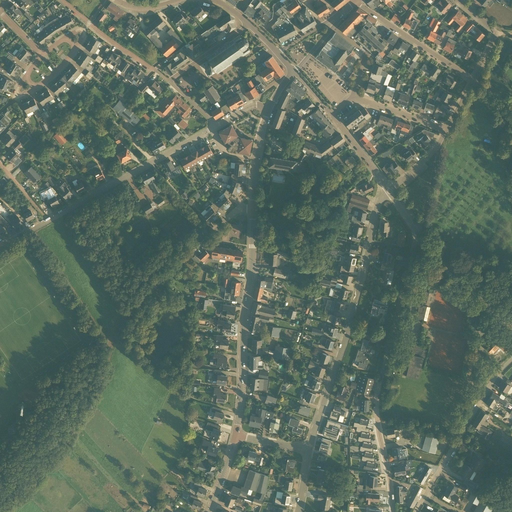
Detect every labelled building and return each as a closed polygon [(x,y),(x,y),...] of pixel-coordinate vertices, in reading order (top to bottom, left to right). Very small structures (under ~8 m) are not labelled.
[(18,0),(21,3),(19,5),(23,9),(28,4),(30,6),(33,3),(30,0),(18,0)] [(245,1),(242,0),(238,0),(234,5),(239,9),(245,1)] [(246,8),(243,12),(246,14),(250,17),(262,3),(263,0),(257,0),(252,7),(249,5),(248,5),(246,8)] [(293,15),(302,9),(295,0),(286,0),(277,6),(280,8),(284,12),(285,13),(289,20),(294,17),(293,15)] [(342,6),(337,0),(335,0),(331,3),(334,7),(337,10),(342,6)] [(379,0),(365,0),(372,10),(376,7),(382,3),(379,0)] [(440,0),(438,3),(436,5),(438,8),(444,14),(446,11),(446,12),(449,8),(451,5),(447,2),(445,0),(444,0),(444,1),(442,0),(440,0)] [(108,7),(106,9),(108,10),(114,15),(116,16),(119,18),(124,12),(122,11),(117,7),(115,6),(112,3),(111,3),(108,7)] [(20,11),(14,4),(8,9),(11,13),(10,13),(13,16),(14,15),(15,16),(18,13),(21,15),(22,14),(20,11)] [(316,11),(319,16),(319,17),(330,10),(329,10),(326,4),(316,11)] [(206,14),(207,12),(209,11),(205,7),(202,9),(200,7),(197,10),(196,9),(192,12),(198,19),(205,13),(206,14)] [(312,16),(306,7),(299,12),(310,27),(313,25),(317,23),(312,16)] [(359,13),(363,16),(373,25),(377,20),(371,17),(366,13),(365,12),(358,8),(355,11),(358,14),(359,13)] [(269,16),(261,9),(256,15),(258,17),(258,18),(263,23),(269,16)] [(406,18),(402,25),(409,29),(412,22),(410,20),(411,17),(412,15),(413,13),(413,12),(410,10),(410,11),(409,13),(408,14),(406,18)] [(361,18),(363,16),(359,13),(358,14),(355,11),(346,20),(353,27),(352,28),(356,32),(364,23),(366,21),(364,19),(363,20),(361,18)] [(454,19),(457,22),(462,15),(458,11),(455,14),(454,14),(446,22),(449,25),(454,19)] [(31,18),(32,18),(26,12),(23,15),(29,20),(31,22),(31,21),(32,21),(33,20),(31,18)] [(71,19),(67,12),(65,14),(65,15),(63,17),(68,27),(69,26),(74,23),(73,22),(74,21),(72,18),(71,19)] [(106,15),(103,12),(97,19),(101,22),(106,15)] [(292,24),(289,20),(285,13),(284,12),(281,15),(280,16),(277,19),(287,27),(288,27),(287,27),(292,36),(297,34),(297,33),(298,33),(297,33),(292,24)] [(310,27),(299,12),(296,14),(301,23),(298,25),(303,32),(307,30),(306,29),(310,27)] [(177,24),(179,26),(186,20),(187,21),(189,18),(186,14),(183,16),(181,14),(178,17),(177,16),(173,19),(177,24)] [(204,32),(200,35),(208,46),(216,41),(216,40),(217,40),(215,38),(221,33),(223,31),(225,34),(236,27),(233,22),(234,21),(233,21),(233,19),(234,19),(232,17),(231,16),(230,15),(218,23),(217,23),(204,32)] [(458,32),(465,23),(464,23),(467,19),(462,15),(457,22),(460,24),(455,30),(458,32)] [(56,19),(62,29),(62,30),(67,27),(67,28),(68,27),(63,17),(60,19),(59,17),(56,19)] [(146,29),(144,32),(150,39),(155,34),(166,24),(165,23),(160,17),(157,20),(148,28),(146,29)] [(429,26),(432,28),(427,38),(433,41),(437,34),(434,33),(440,22),(434,18),(429,26)] [(50,22),(56,32),(61,29),(61,30),(62,29),(56,19),(50,22)] [(127,34),(131,37),(139,28),(132,22),(132,21),(130,19),(123,27),(126,29),(125,30),(129,33),(127,34)] [(353,27),(346,20),(339,28),(346,35),(351,39),(353,37),(352,36),(356,32),(352,28),(353,27)] [(44,26),(52,36),(53,35),(52,35),(56,32),(50,22),(44,26)] [(292,36),(287,27),(288,27),(287,27),(281,30),(275,22),(271,26),(276,33),(281,42),(280,42),(281,42),(286,39),(292,36)] [(364,23),(356,32),(352,36),(353,37),(376,58),(375,61),(379,62),(379,61),(382,57),(378,53),(387,44),(385,42),(382,39),(364,23)] [(467,28),(465,30),(468,32),(470,30),(475,35),(473,36),(478,41),(483,36),(484,34),(482,32),(479,30),(476,27),(475,27),(474,25),(471,23),(469,25),(467,28)] [(40,32),(47,41),(48,40),(52,36),(44,26),(42,28),(43,30),(40,32)] [(439,35),(437,34),(433,41),(439,44),(446,32),(442,30),(439,35)] [(37,34),(36,32),(34,34),(38,40),(37,42),(39,44),(41,43),(41,44),(46,41),(46,42),(47,41),(40,32),(37,34)] [(354,47),(335,32),(327,43),(330,45),(332,43),(340,49),(333,58),(321,50),(315,57),(335,72),(341,64),(340,64),(348,55),(354,47)] [(398,37),(391,33),(389,37),(385,35),(382,39),(385,42),(387,40),(393,44),(398,37)] [(235,62),(236,62),(235,61),(239,58),(240,59),(240,58),(241,57),(242,59),(244,57),(243,56),(244,55),(250,51),(248,47),(247,47),(248,45),(248,42),(247,40),(244,39),(242,40),(241,39),(242,39),(239,35),(233,39),(229,43),(228,42),(224,45),(224,46),(220,49),(219,48),(214,51),(215,52),(211,55),(210,55),(210,56),(207,58),(208,60),(210,63),(208,64),(208,63),(207,63),(206,64),(206,65),(207,65),(205,67),(206,69),(205,69),(207,71),(209,72),(214,69),(216,72),(216,71),(218,73),(221,71),(221,72),(222,71),(226,68),(227,68),(226,67),(230,65),(231,65),(231,64),(235,61),(235,62)] [(88,43),(98,48),(101,42),(96,40),(97,39),(93,37),(93,38),(92,37),(90,41),(89,41),(88,43)] [(158,38),(153,42),(160,50),(166,57),(170,53),(173,51),(176,48),(178,46),(172,39),(164,46),(162,43),(158,38)] [(445,44),(443,48),(450,52),(451,51),(455,42),(456,42),(451,39),(448,38),(445,44)] [(187,44),(181,48),(183,50),(185,52),(187,51),(191,57),(193,55),(197,52),(197,51),(195,49),(199,46),(197,42),(192,45),(192,44),(190,46),(188,43),(187,44)] [(406,44),(404,43),(402,42),(401,44),(398,42),(393,51),(397,54),(399,51),(403,53),(409,45),(406,43),(406,44)] [(85,48),(95,54),(98,48),(88,43),(87,44),(88,45),(85,48)] [(32,55),(24,48),(21,52),(21,53),(29,59),(31,56),(32,55)] [(461,56),(467,59),(471,51),(465,48),(463,52),(459,50),(457,54),(457,53),(461,56)] [(29,59),(21,53),(18,50),(14,55),(11,52),(9,51),(7,53),(9,54),(9,55),(14,58),(16,56),(17,57),(25,63),(26,62),(29,59)] [(175,57),(173,59),(175,62),(179,67),(183,65),(187,62),(189,60),(185,55),(182,50),(177,53),(176,54),(177,56),(175,57)] [(410,66),(409,68),(408,70),(411,72),(414,68),(415,68),(418,63),(415,61),(419,55),(413,51),(409,57),(412,59),(407,65),(410,66)] [(92,58),(83,52),(81,55),(79,57),(88,63),(92,58)] [(102,62),(106,65),(109,69),(110,67),(112,64),(118,55),(115,54),(113,52),(111,54),(110,56),(107,54),(106,56),(103,61),(102,62)] [(6,64),(10,67),(19,73),(21,69),(20,69),(21,68),(20,67),(13,62),(12,61),(14,58),(9,55),(7,57),(10,60),(6,64)] [(118,55),(112,64),(114,66),(113,70),(117,72),(122,65),(122,64),(120,63),(122,59),(120,57),(118,55)] [(279,77),(284,73),(272,56),(267,60),(268,61),(265,63),(268,67),(263,71),(264,74),(263,75),(266,80),(274,75),(275,77),(278,76),(279,77)] [(78,59),(76,62),(85,68),(88,63),(79,57),(78,59)] [(400,66),(391,59),(388,63),(397,70),(400,66)] [(122,65),(117,72),(121,75),(125,77),(130,70),(127,68),(130,64),(125,61),(123,63),(122,64),(122,65)] [(170,63),(164,68),(170,76),(176,72),(175,70),(179,67),(175,62),(172,64),(170,63)] [(387,73),(381,70),(382,67),(374,64),(372,70),(374,70),(373,73),(386,77),(387,73)] [(70,68),(69,70),(77,77),(81,73),(73,66),(71,69),(70,68)] [(435,77),(440,70),(439,69),(440,69),(437,68),(434,66),(432,70),(426,66),(423,70),(426,73),(427,72),(431,75),(429,78),(434,81),(437,78),(435,77)] [(19,73),(10,67),(7,71),(15,77),(16,75),(17,76),(18,74),(19,73)] [(343,67),(338,74),(343,78),(348,71),(343,67)] [(125,77),(123,79),(127,82),(129,80),(130,77),(134,80),(140,70),(138,69),(137,69),(135,68),(134,69),(131,68),(130,70),(125,77)] [(68,72),(65,75),(73,82),(77,77),(69,70),(67,72),(68,72)] [(139,87),(140,87),(146,81),(142,78),(145,74),(142,73),(142,72),(140,70),(132,82),(139,87)] [(259,74),(257,76),(261,82),(262,82),(265,87),(267,85),(259,74)] [(388,74),(383,84),(387,86),(391,77),(392,78),(392,76),(388,74)] [(11,80),(4,77),(2,76),(1,75),(0,76),(0,81),(11,87),(13,83),(12,83),(13,81),(11,80)] [(60,79),(60,80),(68,87),(71,84),(73,83),(72,82),(73,82),(65,75),(63,76),(60,79)] [(250,80),(253,84),(256,82),(257,85),(256,85),(255,86),(256,88),(260,93),(262,92),(265,89),(264,87),(261,82),(257,76),(250,80)] [(446,77),(444,81),(446,83),(445,84),(448,86),(452,88),(453,85),(456,81),(452,79),(448,76),(447,78),(446,77)] [(249,87),(244,90),(245,92),(249,100),(252,98),(256,96),(259,94),(256,89),(253,84),(250,80),(248,77),(245,79),(249,87)] [(387,86),(386,89),(383,98),(390,100),(392,96),(393,96),(393,97),(396,98),(398,92),(401,84),(402,80),(399,79),(398,82),(395,89),(387,86)] [(56,83),(55,83),(63,92),(68,87),(60,80),(57,82),(56,83)] [(11,87),(0,81),(0,87),(1,88),(0,88),(0,92),(2,93),(4,89),(6,90),(8,91),(9,90),(11,87)] [(145,84),(139,90),(143,93),(146,91),(148,93),(149,92),(151,90),(154,93),(157,95),(160,92),(162,89),(159,86),(160,86),(158,84),(155,81),(150,87),(145,84)] [(305,92),(292,82),(286,89),(276,109),(278,109),(285,110),(291,111),(305,92)] [(51,88),(54,91),(58,96),(63,92),(55,83),(54,85),(51,88)] [(368,84),(366,91),(367,91),(367,92),(369,92),(372,93),(373,93),(374,91),(378,92),(380,85),(377,84),(375,83),(374,85),(368,83),(368,84)] [(212,102),(220,96),(212,86),(212,85),(212,86),(204,91),(208,97),(212,102)] [(246,101),(240,90),(234,93),(231,89),(228,90),(230,93),(238,106),(244,103),(246,101)] [(44,92),(42,93),(49,102),(54,99),(48,90),(44,92)] [(439,93),(436,100),(441,103),(443,100),(447,102),(451,95),(444,92),(441,90),(439,93)] [(202,102),(208,97),(204,91),(197,96),(202,102)] [(409,96),(398,92),(396,98),(399,99),(397,102),(406,105),(409,96)] [(49,102),(42,93),(40,95),(41,95),(37,97),(43,106),(49,102)] [(230,93),(226,96),(228,98),(230,96),(232,98),(227,101),(232,110),(238,106),(230,93)] [(158,108),(165,115),(174,105),(177,107),(182,101),(176,95),(171,101),(167,98),(158,108)] [(416,101),(414,100),(412,107),(420,109),(423,99),(417,97),(416,101)] [(30,100),(28,101),(33,111),(38,108),(36,103),(34,99),(30,101),(30,100)] [(303,103),(296,109),(299,113),(304,108),(307,112),(309,110),(312,114),(317,109),(314,106),(309,99),(304,103),(303,103)] [(112,108),(134,126),(136,124),(141,118),(120,100),(117,102),(113,107),(112,108)] [(22,105),(27,114),(33,111),(28,101),(26,102),(26,103),(22,105)] [(192,109),(182,101),(177,107),(179,109),(177,111),(180,114),(180,115),(184,118),(192,109)] [(434,105),(426,103),(424,110),(432,113),(432,111),(435,112),(437,107),(434,106),(434,105)] [(230,109),(228,106),(227,104),(220,108),(219,107),(217,108),(214,104),(205,111),(211,116),(213,115),(216,119),(224,114),(231,110),(230,109)] [(435,112),(436,112),(438,113),(439,113),(439,114),(443,116),(445,111),(446,109),(438,105),(438,106),(437,107),(435,112)] [(317,109),(312,114),(310,115),(314,120),(313,121),(309,124),(312,129),(317,125),(315,123),(316,122),(321,129),(319,131),(321,133),(322,132),(326,137),(334,130),(331,127),(334,125),(319,107),(317,109)] [(353,133),(359,129),(360,129),(371,121),(372,118),(371,117),(371,116),(365,108),(360,112),(359,110),(344,122),(349,128),(353,133)] [(276,115),(286,118),(287,116),(284,115),(285,110),(278,109),(276,115)] [(274,120),(281,123),(282,119),(285,120),(286,118),(276,115),(274,120)] [(386,117),(380,115),(377,125),(380,126),(381,122),(384,124),(386,117)] [(296,120),(294,119),(291,118),(290,120),(293,122),(303,125),(305,120),(298,116),(296,120)] [(171,125),(175,122),(170,117),(166,120),(171,125)] [(386,117),(384,124),(388,125),(386,129),(389,130),(393,119),(386,117)] [(6,126),(8,123),(3,118),(0,121),(0,120),(0,132),(1,133),(3,130),(3,129),(6,126)] [(181,119),(177,124),(184,129),(187,125),(181,119)] [(272,125),(272,126),(282,129),(283,127),(280,126),(281,123),(274,120),(272,125)] [(397,121),(395,127),(401,129),(404,123),(397,121)] [(295,124),(293,128),(301,131),(303,125),(293,122),(292,123),(295,124)] [(401,129),(400,133),(404,134),(404,133),(405,131),(408,131),(409,129),(412,131),(413,126),(407,124),(404,123),(401,129)] [(136,124),(134,126),(132,128),(137,133),(141,129),(138,126),(136,124)] [(225,142),(226,143),(226,144),(228,145),(229,144),(230,146),(228,149),(230,151),(232,149),(233,150),(234,150),(235,151),(236,151),(238,151),(238,152),(248,154),(248,151),(250,151),(251,143),(250,142),(251,140),(243,138),(243,137),(242,136),(242,135),(240,133),(239,133),(237,133),(236,133),(232,125),(222,131),(222,132),(220,133),(222,138),(225,142)] [(172,131),(172,130),(168,133),(169,133),(165,136),(172,143),(182,135),(175,127),(172,131)] [(370,127),(363,133),(364,135),(359,139),(363,144),(369,140),(371,138),(372,138),(367,132),(372,128),(370,127)] [(289,130),(289,132),(293,134),(299,136),(300,132),(301,131),(293,128),(292,131),(289,130)] [(9,130),(4,135),(7,138),(3,142),(8,147),(15,140),(13,138),(15,136),(9,130)] [(430,140),(432,137),(433,137),(434,134),(424,130),(422,131),(425,135),(423,136),(417,141),(423,148),(429,143),(428,142),(430,140)] [(54,137),(62,145),(68,139),(60,131),(54,137)] [(151,133),(160,150),(166,147),(162,140),(159,141),(154,131),(151,133)] [(154,153),(160,150),(151,133),(147,135),(151,141),(146,144),(150,152),(151,152),(150,152),(153,150),(154,153)] [(280,133),(279,133),(277,138),(288,142),(290,137),(280,133)] [(121,134),(114,138),(117,144),(124,140),(121,134)] [(340,134),(335,138),(342,146),(342,147),(344,149),(346,148),(342,143),(345,140),(340,134)] [(332,140),(331,142),(335,147),(338,145),(339,146),(340,148),(342,146),(335,138),(332,140)] [(369,140),(363,144),(365,147),(367,150),(373,145),(372,144),(371,144),(374,142),(371,138),(369,140)] [(325,144),(324,145),(328,151),(330,153),(331,155),(332,154),(333,153),(332,152),(330,150),(331,149),(333,147),(329,142),(329,141),(325,144)] [(311,151),(313,152),(315,145),(310,143),(307,153),(310,154),(311,151)] [(208,145),(202,148),(210,162),(213,161),(210,157),(210,158),(209,156),(213,154),(208,145)] [(315,145),(313,152),(314,153),(313,156),(312,159),(314,159),(315,157),(316,154),(322,156),(320,147),(315,145)] [(321,147),(320,147),(322,156),(326,152),(328,155),(330,153),(328,151),(324,145),(321,147)] [(372,155),(377,151),(373,145),(367,150),(372,155)] [(115,150),(122,162),(123,162),(124,161),(125,161),(128,158),(129,159),(130,158),(130,157),(131,157),(127,149),(126,149),(124,146),(120,149),(119,148),(115,150)] [(401,157),(404,157),(408,162),(412,158),(413,159),(417,156),(411,148),(408,150),(406,147),(400,151),(401,157)] [(208,164),(210,162),(202,148),(197,151),(202,160),(206,158),(206,160),(208,164)] [(7,157),(12,163),(15,160),(15,161),(18,158),(18,157),(20,155),(14,150),(7,157)] [(191,154),(196,164),(199,169),(202,167),(200,164),(199,164),(198,163),(202,160),(197,151),(191,154)] [(268,167),(301,172),(303,162),(306,156),(307,155),(306,154),(302,152),(299,159),(296,161),(270,157),(268,167)] [(357,163),(355,160),(351,155),(345,160),(339,153),(326,162),(329,166),(338,159),(341,163),(338,166),(343,173),(350,168),(350,169),(357,163)] [(186,157),(194,172),(196,171),(194,167),(193,166),(196,164),(191,154),(186,157)] [(192,173),(194,172),(186,157),(180,161),(185,170),(189,168),(190,169),(192,173)] [(233,159),(233,163),(235,163),(235,165),(235,169),(245,170),(245,167),(245,165),(245,164),(242,163),(241,163),(239,163),(238,163),(238,160),(233,159)] [(164,164),(168,172),(171,170),(174,176),(181,172),(178,166),(174,168),(170,161),(164,164)] [(384,166),(382,168),(382,169),(385,171),(386,174),(387,175),(390,173),(392,176),(395,173),(397,172),(398,171),(398,170),(400,168),(395,162),(393,164),(386,168),(384,166)] [(89,176),(94,173),(98,180),(104,177),(101,170),(98,164),(86,171),(89,176)] [(40,177),(31,167),(25,172),(34,182),(40,177)] [(232,174),(231,177),(238,178),(238,175),(240,175),(244,175),(244,172),(245,173),(245,172),(245,170),(235,169),(234,174),(232,174)] [(161,191),(151,172),(150,172),(142,176),(146,184),(149,182),(156,194),(161,191)] [(229,178),(227,184),(230,185),(240,189),(241,187),(240,186),(242,184),(238,182),(237,182),(238,178),(231,177),(230,179),(229,178)] [(82,178),(77,181),(76,179),(72,181),(79,193),(85,189),(83,186),(87,184),(82,178)] [(64,182),(57,188),(60,191),(60,192),(66,198),(67,198),(72,195),(72,194),(73,194),(67,187),(68,186),(64,182)] [(362,194),(366,192),(373,189),(370,184),(369,184),(369,183),(359,187),(360,191),(362,194)] [(226,190),(225,192),(230,196),(232,192),(234,193),(237,195),(238,192),(239,192),(240,189),(230,185),(229,188),(227,187),(226,190)] [(350,201),(351,200),(353,195),(351,192),(355,189),(353,186),(345,192),(343,197),(350,201)] [(50,188),(46,190),(51,198),(50,198),(48,199),(53,207),(59,203),(59,202),(62,201),(58,195),(52,188),(51,189),(50,188)] [(225,196),(221,200),(228,207),(230,205),(229,205),(230,204),(232,203),(230,201),(229,200),(228,199),(230,196),(225,192),(223,194),(225,196)] [(353,195),(351,200),(368,205),(369,200),(353,195)] [(215,202),(212,204),(217,209),(219,207),(220,208),(221,209),(223,211),(225,209),(226,209),(228,207),(221,200),(216,204),(215,202)] [(351,200),(350,201),(348,205),(366,211),(368,205),(351,200)] [(43,211),(46,209),(40,201),(37,203),(43,211)] [(146,214),(154,209),(150,204),(143,208),(146,214)] [(209,205),(205,209),(208,212),(215,219),(217,217),(216,217),(218,215),(216,212),(215,211),(217,209),(212,204),(210,206),(209,205)] [(24,214),(28,221),(34,217),(32,214),(37,211),(31,206),(26,208),(28,212),(24,214)] [(355,215),(354,221),(357,222),(360,222),(361,223),(362,220),(364,220),(366,213),(359,211),(358,216),(355,215)] [(201,214),(199,216),(200,216),(203,220),(205,218),(206,219),(207,220),(210,223),(212,221),(214,220),(215,219),(208,212),(206,213),(203,216),(201,214)] [(14,213),(8,216),(8,217),(14,228),(22,224),(18,217),(14,213)] [(380,231),(384,231),(384,236),(388,237),(388,231),(389,231),(389,227),(387,227),(387,222),(381,222),(380,231)] [(351,224),(349,232),(354,233),(361,234),(362,228),(359,227),(359,226),(351,224)] [(349,232),(347,239),(359,241),(360,239),(361,234),(354,233),(349,232)] [(345,243),(346,244),(345,251),(349,252),(350,251),(357,253),(357,252),(358,252),(358,250),(358,246),(351,245),(351,242),(346,241),(346,242),(345,243)] [(212,254),(212,257),(219,259),(221,248),(213,247),(212,254)] [(269,265),(278,266),(280,264),(280,259),(279,258),(277,258),(277,255),(277,252),(286,255),(288,251),(274,247),(272,255),(270,254),(269,265)] [(221,248),(219,259),(226,260),(228,249),(221,248)] [(226,260),(233,261),(235,250),(228,249),(226,260)] [(233,261),(240,262),(241,259),(242,251),(235,250),(233,261)] [(393,271),(391,270),(392,264),(389,263),(391,254),(385,253),(383,262),(382,262),(381,269),(385,270),(383,279),(387,280),(388,280),(387,284),(390,285),(391,281),(393,271)] [(343,262),(347,263),(354,265),(356,258),(344,255),(343,262)] [(339,265),(337,271),(342,272),(342,269),(353,271),(354,265),(347,263),(346,266),(339,265)] [(275,268),(273,275),(287,279),(289,272),(287,272),(282,270),(275,268)] [(343,282),(350,283),(351,276),(345,275),(341,274),(340,277),(344,278),(343,282)] [(256,286),(263,288),(267,289),(272,291),(273,284),(272,284),(273,279),(265,277),(265,281),(264,281),(257,279),(256,286)] [(320,278),(318,288),(320,289),(321,285),(329,287),(331,288),(329,295),(332,296),(333,296),(337,297),(338,296),(346,298),(346,297),(348,290),(341,289),(335,287),(335,286),(336,283),(328,280),(320,278)] [(256,286),(253,298),(267,302),(268,298),(262,297),(263,288),(256,286)] [(226,287),(224,299),(231,300),(232,297),(235,298),(235,294),(239,295),(239,289),(231,287),(227,287),(226,287)] [(377,315),(377,316),(387,319),(390,311),(385,309),(386,302),(386,303),(374,299),(372,305),(372,306),(371,313),(371,312),(377,314),(377,315)] [(331,301),(330,304),(332,304),(331,308),(335,309),(343,311),(344,304),(337,302),(333,301),(331,301)] [(254,302),(251,312),(259,314),(259,313),(274,317),(274,316),(275,314),(275,313),(276,310),(261,306),(262,304),(254,302)] [(221,315),(221,316),(223,316),(224,316),(226,316),(231,317),(230,318),(233,318),(233,317),(234,318),(235,310),(235,306),(231,306),(225,305),(224,305),(223,311),(222,311),(221,315)] [(423,320),(427,306),(419,305),(416,318),(423,320)] [(294,319),(296,311),(290,309),(287,317),(294,319)] [(331,311),(328,321),(339,324),(341,318),(339,317),(340,313),(334,311),(334,312),(331,311)] [(252,315),(248,330),(256,332),(259,321),(268,323),(270,317),(260,314),(259,317),(252,315)] [(223,327),(222,331),(230,332),(230,331),(231,331),(231,328),(231,327),(231,324),(223,324),(224,321),(218,320),(217,326),(223,327)] [(327,325),(325,333),(328,334),(332,335),(333,335),(335,336),(338,328),(336,328),(331,326),(327,325)] [(274,336),(276,327),(269,326),(267,335),(274,336)] [(502,337),(502,338),(500,336),(500,335),(499,335),(498,335),(490,328),(486,332),(492,338),(491,339),(493,340),(485,348),(491,354),(499,346),(504,351),(504,350),(507,352),(511,347),(509,345),(507,342),(504,340),(505,340),(505,339),(504,340),(502,338),(503,337),(502,337)] [(220,344),(220,347),(228,348),(228,340),(222,340),(223,336),(217,335),(216,344),(220,344)] [(334,341),(327,339),(325,343),(321,342),(320,345),(324,347),(331,349),(334,341)] [(355,360),(355,361),(356,361),(359,362),(359,363),(358,367),(365,369),(366,364),(363,363),(367,353),(366,353),(368,346),(370,341),(369,341),(364,339),(364,340),(363,343),(361,347),(361,349),(360,350),(360,351),(358,350),(357,354),(355,360)] [(252,348),(252,351),(256,351),(256,353),(259,353),(262,354),(267,354),(267,347),(266,347),(264,347),(262,347),(262,340),(261,340),(252,340),(252,348)] [(402,361),(399,374),(418,379),(423,358),(425,358),(427,351),(421,349),(422,347),(414,345),(413,347),(409,346),(406,362),(402,361)] [(289,360),(290,352),(293,353),(294,349),(291,349),(276,346),(275,351),(269,350),(268,356),(278,358),(284,359),(289,360)] [(217,360),(217,365),(226,366),(227,358),(223,357),(223,353),(214,352),(213,360),(217,360)] [(317,359),(317,360),(327,363),(327,362),(329,355),(322,353),(321,357),(318,356),(317,359)] [(250,361),(249,369),(252,369),(257,369),(262,369),(262,365),(258,365),(258,361),(261,361),(261,356),(260,356),(257,356),(256,356),(250,356),(250,361)] [(310,362),(308,367),(313,369),(316,370),(314,374),(322,377),(323,374),(325,368),(317,366),(318,363),(311,360),(310,362)] [(227,376),(220,375),(221,371),(214,370),(213,374),(212,383),(226,384),(227,376)] [(310,387),(318,390),(320,382),(313,379),(314,376),(308,374),(306,380),(309,381),(307,386),(310,387)] [(355,391),(370,395),(374,379),(359,375),(355,391)] [(250,388),(258,389),(262,389),(263,385),(267,385),(268,380),(259,379),(251,378),(251,379),(250,388)] [(511,386),(503,381),(501,383),(501,384),(499,388),(507,393),(511,386)] [(337,393),(336,397),(340,399),(339,399),(339,400),(342,401),(343,400),(344,400),(347,393),(345,392),(346,387),(341,385),(339,391),(338,391),(337,393)] [(304,390),(303,394),(307,396),(305,400),(313,403),(316,394),(310,392),(311,389),(305,387),(304,390)] [(216,401),(225,402),(226,395),(220,394),(220,389),(214,388),(213,396),(217,397),(216,401)] [(489,398),(496,403),(497,401),(505,407),(506,407),(508,403),(499,397),(499,396),(493,392),(489,398)] [(268,396),(265,403),(274,406),(277,399),(268,396)] [(489,398),(486,403),(496,410),(498,407),(494,405),(496,402),(496,403),(489,398)] [(310,409),(304,406),(306,402),(300,400),(298,405),(300,406),(298,412),(308,415),(310,409)] [(369,400),(360,400),(360,410),(368,411),(369,400)] [(215,413),(213,418),(217,419),(216,422),(221,424),(224,414),(220,413),(221,409),(213,407),(211,411),(215,413)] [(259,427),(260,423),(261,417),(265,417),(267,411),(257,408),(256,417),(251,416),(250,424),(254,424),(254,425),(259,426),(259,427)] [(331,412),(329,418),(338,421),(340,415),(344,417),(345,412),(333,408),(332,412),(331,412)] [(475,419),(482,424),(486,426),(488,423),(484,421),(488,415),(481,410),(476,419),(475,419)] [(265,417),(265,419),(271,420),(271,422),(269,428),(270,428),(269,431),(272,432),(273,431),(277,432),(279,423),(275,422),(276,419),(273,418),(274,413),(272,413),(269,412),(267,411),(265,417)] [(293,426),(292,431),(301,434),(303,429),(297,427),(299,421),(290,418),(288,424),(293,426)] [(354,422),(353,427),(357,427),(366,429),(366,428),(366,425),(368,425),(369,419),(360,418),(359,423),(354,422)] [(475,419),(472,425),(478,428),(479,429),(477,431),(482,435),(481,436),(487,440),(492,432),(491,432),(481,425),(482,424),(475,419)] [(327,428),(325,428),(323,435),(337,439),(342,424),(329,420),(327,428)] [(214,436),(213,439),(216,441),(218,438),(221,431),(217,429),(218,426),(211,423),(208,422),(205,429),(208,430),(212,431),(211,435),(214,436)] [(357,427),(356,431),(361,432),(361,437),(369,438),(370,432),(369,432),(369,429),(366,428),(366,429),(357,427)] [(393,429),(386,430),(387,437),(395,436),(399,435),(399,432),(403,431),(402,427),(398,427),(393,428),(393,429)] [(426,434),(422,450),(435,454),(440,437),(439,437),(438,437),(426,434)] [(359,436),(358,441),(363,442),(362,446),(371,448),(372,442),(370,442),(371,439),(369,438),(361,437),(359,436)] [(511,442),(503,436),(499,442),(509,448),(511,442)] [(321,442),(319,450),(322,451),(322,453),(322,452),(325,453),(327,454),(328,448),(329,445),(330,445),(331,441),(322,438),(322,439),(321,442)] [(208,448),(206,452),(216,455),(218,449),(210,446),(212,443),(204,440),(201,446),(208,448)] [(360,446),(360,450),(365,451),(364,456),(373,458),(374,452),(372,452),(373,448),(371,448),(362,446),(360,446)] [(401,450),(401,447),(392,449),(393,454),(394,453),(395,459),(404,457),(402,450),(401,450)] [(248,461),(248,459),(259,461),(258,464),(261,465),(263,457),(260,456),(259,458),(255,457),(256,453),(249,451),(248,455),(246,454),(245,455),(244,456),(243,458),(245,460),(248,461)] [(474,470),(478,473),(485,460),(476,455),(476,456),(474,455),(472,458),(474,459),(473,460),(474,461),(473,463),(473,462),(470,467),(470,468),(474,470)] [(283,461),(282,463),(286,464),(285,470),(287,471),(287,469),(294,470),(294,467),(296,460),(289,459),(289,457),(287,456),(284,456),(283,461)] [(362,456),(362,460),(367,461),(366,466),(364,466),(363,469),(373,470),(373,467),(374,468),(375,462),(374,461),(375,458),(373,458),(364,456),(362,456)] [(400,467),(394,468),(394,471),(395,475),(406,474),(405,472),(405,470),(411,469),(413,460),(406,461),(407,464),(405,464),(405,463),(399,464),(400,467)] [(198,465),(197,468),(205,471),(207,471),(211,473),(213,474),(214,472),(214,470),(215,469),(215,466),(208,464),(207,464),(207,466),(199,463),(198,465)] [(464,464),(459,472),(460,473),(460,472),(464,474),(462,477),(465,479),(469,481),(467,486),(472,489),(473,488),(475,484),(476,483),(472,480),(469,479),(474,470),(470,468),(470,467),(466,465),(464,464)] [(423,484),(431,469),(426,466),(418,480),(423,484)] [(237,475),(248,479),(249,473),(253,475),(254,471),(247,469),(246,472),(238,470),(237,475)] [(317,478),(316,482),(318,483),(320,483),(322,483),(325,484),(326,484),(327,476),(328,471),(319,469),(318,473),(318,474),(317,477),(317,478)] [(377,473),(367,472),(366,486),(369,486),(369,487),(376,487),(377,477),(376,476),(377,473)] [(237,475),(235,481),(244,483),(243,486),(250,488),(251,484),(247,483),(248,479),(237,475)] [(278,479),(278,481),(281,482),(286,483),(285,485),(284,489),(290,490),(291,490),(292,482),(286,481),(286,480),(282,480),(283,476),(279,475),(278,479)] [(204,497),(204,496),(205,497),(206,494),(205,493),(206,490),(199,487),(201,484),(195,482),(192,489),(197,490),(196,494),(204,496),(203,497),(204,497)] [(444,495),(442,498),(449,502),(451,499),(452,499),(456,501),(457,499),(458,497),(457,496),(454,494),(456,490),(457,488),(456,487),(450,483),(448,487),(449,487),(448,489),(447,489),(446,490),(444,495)] [(417,485),(407,503),(414,506),(423,489),(417,485)] [(240,492),(244,494),(247,495),(249,489),(242,486),(241,489),(233,486),(231,492),(238,495),(240,492)] [(397,502),(402,502),(403,502),(402,494),(406,495),(407,489),(402,489),(402,487),(396,486),(396,493),(397,502)] [(473,511),(511,511),(495,503),(494,504),(482,497),(483,496),(473,490),(468,499),(464,497),(462,501),(466,503),(467,502),(468,502),(469,500),(477,505),(473,511)] [(276,497),(274,504),(281,505),(286,506),(286,503),(289,503),(289,501),(290,496),(282,495),(283,493),(277,492),(276,497)] [(254,498),(252,503),(261,505),(263,500),(265,494),(262,493),(260,499),(260,500),(254,498)] [(366,497),(365,503),(370,504),(370,501),(378,502),(379,494),(368,493),(366,493),(366,497)] [(199,509),(202,502),(196,500),(197,497),(191,495),(188,501),(193,503),(191,506),(199,509)] [(329,510),(331,497),(318,495),(318,499),(322,500),(320,509),(329,510)] [(235,507),(236,504),(240,505),(242,499),(238,498),(237,500),(234,499),(227,496),(225,504),(231,506),(232,506),(235,507)] [(154,505),(152,510),(155,511),(160,511),(162,510),(162,511),(163,509),(159,508),(159,507),(161,504),(155,502),(154,505)]
